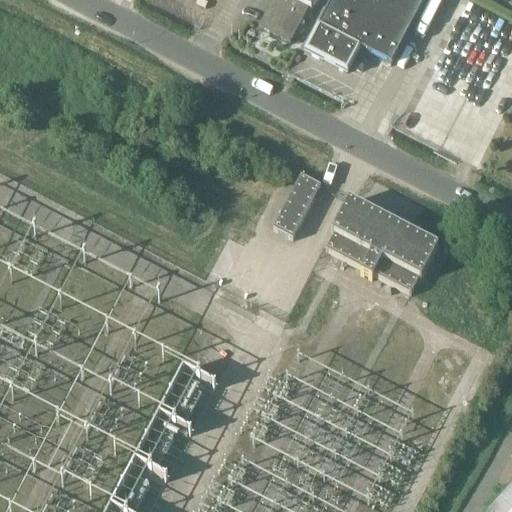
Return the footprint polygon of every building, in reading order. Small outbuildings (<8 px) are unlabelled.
[(310,10),(315,0),(271,0),(258,28),(290,44),(308,9),(310,10)] [(333,0),(318,30),(320,31),(307,54),(346,75),(358,52),(390,69),(426,0),(333,0)] [(292,243),(320,190),(300,179),(272,233),(292,243)] [(419,285),(436,251),(347,206),(330,238),(334,240),(326,256),(362,274),(360,278),(370,283),(372,279),(409,298),(417,284),(419,285)] [(511,511),(511,489),(491,511),(511,511)]
